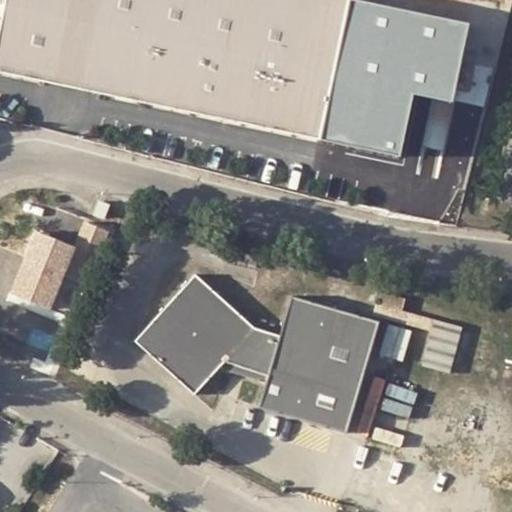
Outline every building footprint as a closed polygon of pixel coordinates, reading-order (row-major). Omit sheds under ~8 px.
[(5,0),(0,26),(0,68),(321,136),(349,0),(5,0)] [(96,213),(106,217),(111,204),(102,200),(96,213)] [(88,281),(110,231),(87,220),(77,243),(64,274),(87,284),(88,281)] [(77,243),(36,226),(9,289),(50,306),(64,274),(77,243)] [(188,271),(128,338),(187,392),(217,359),(261,372),(251,404),(300,418),(339,430),(372,319),(328,306),(284,293),(273,329),(272,333),(247,326),(188,271)]
